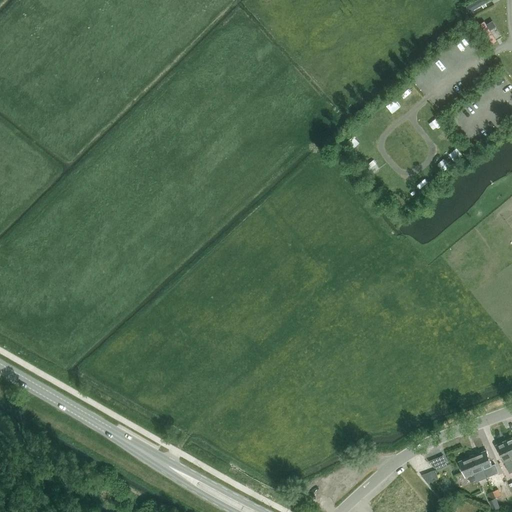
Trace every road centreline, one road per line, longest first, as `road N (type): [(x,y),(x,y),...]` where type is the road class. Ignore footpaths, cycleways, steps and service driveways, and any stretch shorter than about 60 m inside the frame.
road 1 (secondary): [(247,511),(0,370)]
road 2 (unclassified): [(340,511),(398,459),(511,411)]
